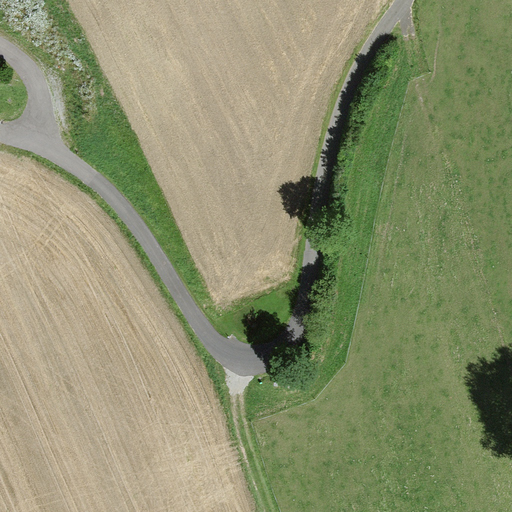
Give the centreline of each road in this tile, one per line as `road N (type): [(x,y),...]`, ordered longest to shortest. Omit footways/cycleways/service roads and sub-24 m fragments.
road 1 (unclassified): [(399,0),(341,105),(298,320),(265,362),(240,364),(207,342),(106,192),(71,165),(0,136)]
road 2 (track): [(511,319),(399,0)]
road 3 (track): [(240,364),(242,412),(276,511)]
